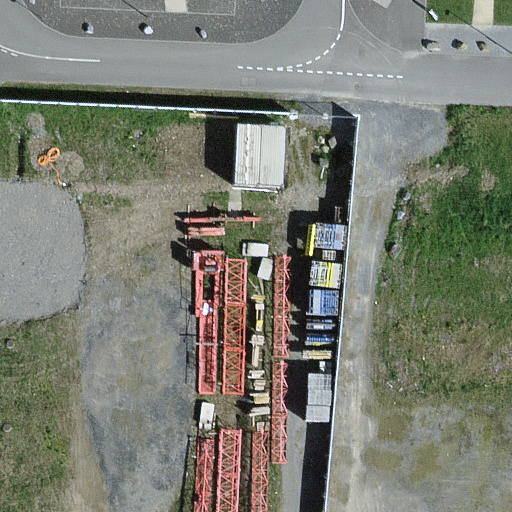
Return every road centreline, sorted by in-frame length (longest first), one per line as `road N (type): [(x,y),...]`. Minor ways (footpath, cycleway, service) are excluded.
road 1 (secondary): [(0,27),(104,21),(511,35)]
road 2 (unknown): [(326,511),(361,191),(325,70)]
